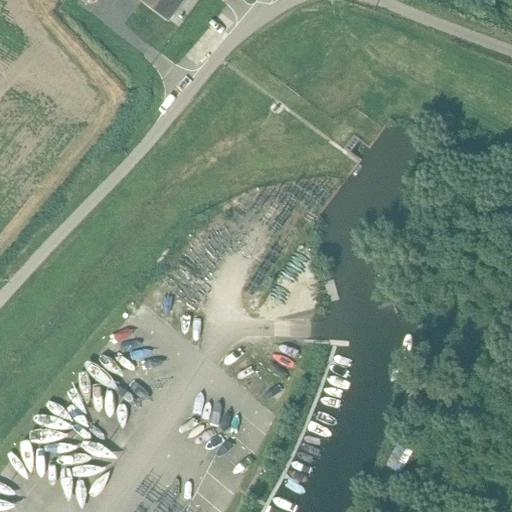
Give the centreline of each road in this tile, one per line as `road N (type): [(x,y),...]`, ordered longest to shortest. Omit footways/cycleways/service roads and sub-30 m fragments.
road 1 (unclassified): [(0,304),(251,21)]
road 2 (unclassified): [(377,0),(511,52)]
